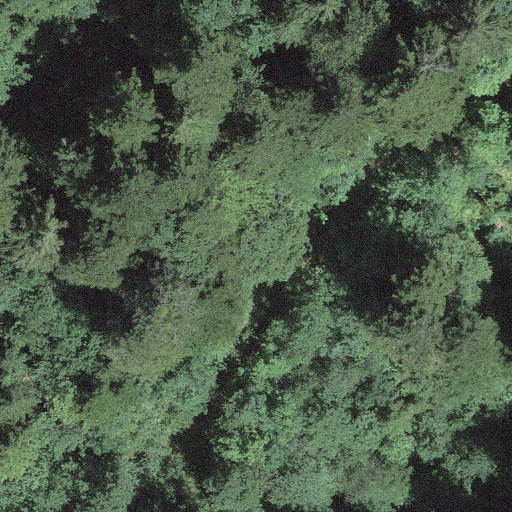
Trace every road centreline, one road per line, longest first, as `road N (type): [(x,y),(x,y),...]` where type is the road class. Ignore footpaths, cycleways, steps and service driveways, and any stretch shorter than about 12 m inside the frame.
road 1 (track): [(511,73),(400,151),(256,302),(216,421),(170,464),(32,448),(0,468)]
road 2 (track): [(0,114),(56,103),(110,0)]
